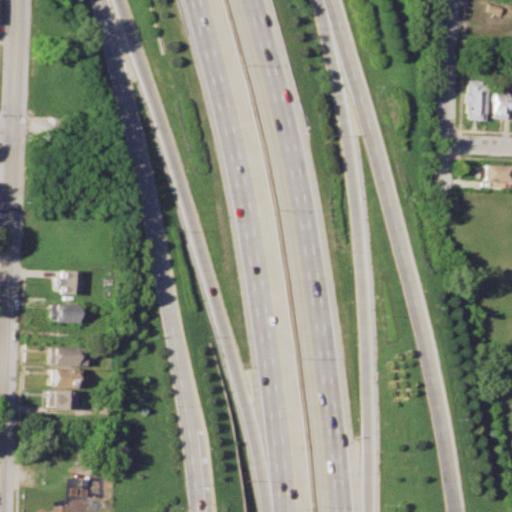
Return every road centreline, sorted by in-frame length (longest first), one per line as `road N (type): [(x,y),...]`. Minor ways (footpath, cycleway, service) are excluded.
road 1 (motorway): [(106,16),(143,69),(278,511)]
road 2 (tertiary): [(446,511),(405,282),(334,0)]
road 3 (motorway): [(194,0),(274,374),(284,511)]
road 4 (tertiary): [(102,0),(164,277),(194,511)]
road 5 (motorway): [(341,511),(326,376),(251,0)]
road 6 (motorway): [(364,511),(369,447),(338,13)]
road 7 (residential): [(18,0),(0,456)]
road 8 (residential): [(446,0),(442,143)]
